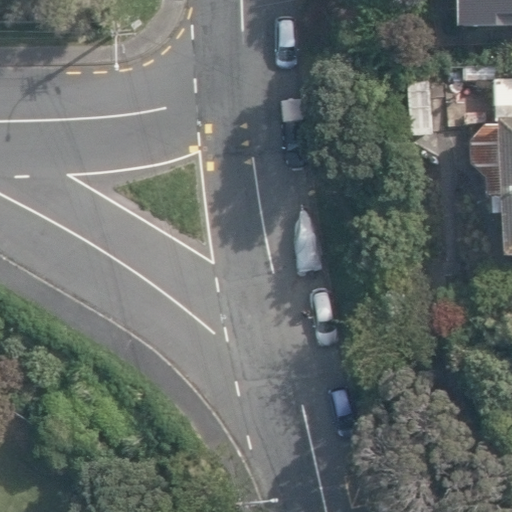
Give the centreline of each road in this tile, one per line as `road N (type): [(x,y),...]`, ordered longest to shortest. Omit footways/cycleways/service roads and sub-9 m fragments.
road 1 (residential): [(0,196),(118,264),(274,374)]
road 2 (residential): [(274,374),(273,271),(241,62)]
road 3 (residential): [(0,112),(146,105),(241,62)]
road 4 (residential): [(307,511),(274,374)]
